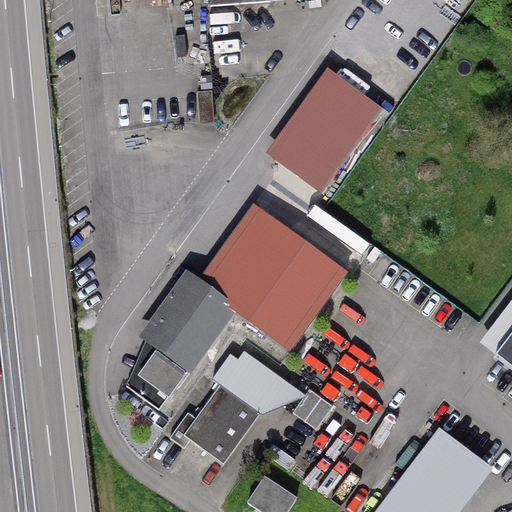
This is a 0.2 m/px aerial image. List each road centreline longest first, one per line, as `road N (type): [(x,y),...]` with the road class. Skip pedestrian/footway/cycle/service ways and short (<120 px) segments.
road 1 (unclassified): [(343,0),(102,337),(97,394),(119,449),(202,511)]
road 2 (motorway): [(57,511),(5,0)]
road 3 (unknown): [(511,429),(457,386),(454,366),(511,290)]
